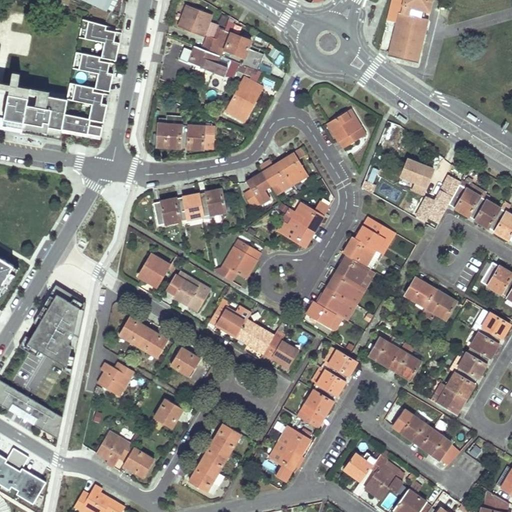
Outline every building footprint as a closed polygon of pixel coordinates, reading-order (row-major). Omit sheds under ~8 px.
[(84,0),(107,10),(112,0),(84,0)] [(120,16),(123,0),(112,0),(107,10),(120,16)] [(403,0),(400,13),(421,18),(423,11),(426,11),(429,12),(431,0),(403,0)] [(224,30),(217,27),(218,25),(210,22),(212,16),(187,6),(179,26),(205,36),(206,33),(208,34),(202,49),(215,54),(217,47),(224,30)] [(421,18),(400,13),(398,13),(388,56),(417,63),(427,20),(421,18)] [(10,85),(4,125),(100,141),(103,128),(98,127),(99,124),(89,122),(89,119),(104,122),(108,105),(103,104),(105,94),(95,91),(96,89),(110,92),(114,72),(109,71),(111,63),(101,61),(102,58),(117,61),(120,43),(115,42),(117,32),(108,30),(109,26),(83,19),(79,38),(104,42),(102,56),(76,52),(73,69),(98,73),(95,87),(70,83),(68,94),(18,86),(21,73),(12,72),(10,85)] [(245,58),(242,65),(255,70),(257,71),(264,54),(248,48),(252,41),(224,30),(217,47),(223,49),(245,58)] [(205,69),(209,70),(213,71),(219,56),(215,54),(202,49),(195,46),(193,51),(185,48),(181,59),(197,65),(205,69)] [(220,56),(223,49),(217,47),(215,54),(219,56),(220,56)] [(227,64),(222,61),(219,68),(225,71),(224,72),(233,76),(238,65),(228,61),(227,64)] [(241,64),(239,67),(238,70),(252,76),(255,70),(242,65),(241,64)] [(244,121),(253,104),(262,87),(245,77),(226,111),(244,121)] [(0,83),(0,124),(4,125),(10,85),(0,83)] [(359,138),(357,135),(355,132),(361,128),(350,110),(328,123),(343,148),(359,138)] [(159,123),(157,146),(181,148),(182,125),(183,119),(183,116),(167,115),(167,120),(167,124),(159,123)] [(189,125),(182,125),(181,148),(203,149),(204,147),(204,141),(213,142),(213,127),(189,125)] [(365,134),(361,128),(355,132),(357,135),(359,138),(365,134)] [(382,149),(386,139),(381,136),(377,147),(382,149)] [(308,175),(298,159),(304,155),(306,158),(308,156),(303,147),(294,152),(294,153),(278,162),(292,185),(308,175)] [(415,182),(414,186),(412,189),(423,194),(433,169),(408,159),(401,176),(415,182)] [(282,191),(292,185),(278,162),(269,168),(262,172),(271,186),(277,182),(282,191)] [(374,168),(368,182),(372,184),(379,170),(374,168)] [(265,190),(271,186),(262,172),(253,178),(246,182),(251,190),(244,194),(253,209),(261,203),(270,198),(265,190)] [(317,173),(312,176),(315,182),(321,179),(317,173)] [(365,180),(362,188),(373,193),(376,185),(372,184),(368,182),(365,180)] [(282,191),(277,182),(271,186),(276,195),(282,191)] [(469,215),(471,212),(480,196),(466,187),(459,184),(451,200),(462,206),(460,210),(463,212),(469,215)] [(212,196),(200,198),(203,216),(225,211),(221,190),(212,191),(212,196)] [(190,201),(178,203),(181,220),(203,216),(200,198),(199,194),(189,196),(190,201)] [(491,223),(500,208),(486,200),(480,196),(471,212),(482,218),(479,222),(481,223),(488,227),(491,223)] [(167,205),(154,207),(158,224),(181,220),(178,203),(177,198),(166,200),(167,205)] [(436,210),(434,214),(432,219),(438,223),(447,206),(428,198),(428,199),(425,204),(436,210)] [(460,210),(462,206),(451,200),(451,199),(449,204),(460,210)] [(504,201),(500,208),(491,223),(496,227),(501,230),(499,234),(500,234),(508,239),(510,235),(511,231),(511,211),(509,209),(511,206),(504,201)] [(302,202),(295,212),(289,208),(285,214),(292,218),(300,223),(315,232),(323,218),(324,216),(302,202)] [(211,218),(226,215),(225,211),(203,216),(204,222),(205,224),(212,223),(211,218)] [(479,222),(482,218),(471,212),(469,215),(479,222)] [(292,218),(285,214),(284,217),(281,216),(280,219),(283,221),(289,224),(292,218)] [(203,216),(181,220),(182,226),(204,222),(203,216)] [(364,223),(355,238),(377,251),(381,245),(385,238),(390,241),(395,232),(368,217),(364,223)] [(305,248),(315,232),(300,223),(292,218),(289,224),(283,234),(294,241),(305,248)] [(283,221),(277,231),(283,234),(289,224),(283,221)] [(496,227),(491,223),(488,227),(499,234),(501,230),(496,227)] [(346,255),(368,268),(370,269),(380,253),(377,251),(355,238),(353,237),(349,242),(343,253),(346,255)] [(381,245),(377,251),(380,253),(382,254),(390,241),(385,238),(381,245)] [(241,250),(235,246),(224,265),(222,267),(214,269),(214,271),(231,281),(237,273),(246,279),(256,262),(261,253),(246,243),(243,247),(241,250)] [(0,287),(16,258),(0,248),(0,287)] [(150,282),(151,280),(151,279),(160,284),(170,266),(171,266),(151,254),(138,275),(150,282)] [(359,284),(368,268),(346,255),(343,259),(336,271),(359,284)] [(171,266),(170,266),(174,268),(180,259),(176,257),(171,266)] [(490,266),(491,264),(487,261),(479,274),(483,276),(490,266)] [(490,266),(501,272),(504,268),(492,262),(491,264),(490,266)] [(490,266),(483,276),(480,281),(488,286),(487,288),(498,295),(500,293),(501,293),(510,278),(511,274),(511,273),(504,269),(504,268),(501,272),(490,266)] [(368,268),(359,284),(366,289),(376,273),(370,269),(368,268)] [(178,275),(208,293),(210,289),(180,271),(178,275)] [(349,300),(359,284),(336,271),(334,275),(327,287),(349,300)] [(168,291),(171,292),(174,294),(173,296),(197,311),(208,293),(178,275),(168,291)] [(511,278),(510,278),(501,293),(511,299),(511,278)] [(414,280),(405,294),(425,306),(434,291),(435,289),(424,283),(423,285),(414,280)] [(356,305),(366,289),(359,284),(349,300),(356,305)] [(339,317),(349,300),(327,287),(324,292),(317,303),(335,314),(339,317)] [(56,289),(26,342),(33,346),(56,359),(72,369),(85,305),(56,289)] [(443,297),(445,295),(435,289),(434,291),(438,294),(443,297)] [(438,294),(434,291),(425,306),(437,313),(446,318),(456,301),(452,299),(445,295),(443,297),(438,294)] [(339,317),(342,318),(346,321),(356,305),(349,300),(339,317)] [(317,303),(313,301),(308,310),(306,313),(311,316),(316,319),(335,331),(342,318),(339,317),(335,314),(317,303)] [(209,322),(236,338),(247,320),(237,314),(229,309),(220,304),(209,322)] [(421,312),(433,319),(437,313),(425,306),(421,312)] [(251,314),(241,308),(237,314),(247,320),(251,314)] [(482,326),(479,332),(495,341),(499,335),(502,337),(505,332),(510,324),(503,320),(502,321),(499,319),(500,318),(490,312),(483,308),(475,322),(482,326)] [(139,345),(149,328),(130,316),(120,333),(139,345)] [(285,319),(280,316),(274,325),(279,328),(285,319)] [(247,320),(236,338),(263,354),(271,342),(264,338),(268,333),(247,320)] [(157,356),(163,348),(168,339),(149,328),(139,345),(157,356)] [(499,343),(495,341),(479,332),(466,352),(483,362),(490,350),(493,352),(494,351),(499,343)] [(274,336),(268,333),(264,338),(271,342),(274,336)] [(274,336),(271,342),(263,354),(271,358),(272,356),(289,367),(299,351),(274,336)] [(392,364),(400,349),(380,337),(371,352),(380,357),(378,360),(379,360),(390,367),(392,364)] [(56,359),(33,346),(14,382),(35,394),(56,359)] [(336,350),(330,346),(322,359),(329,363),(336,350)] [(190,376),(195,367),(200,358),(182,347),(171,364),(190,376)] [(392,364),(396,367),(401,370),(399,372),(410,379),(421,362),(400,349),(392,364)] [(466,352),(461,349),(454,361),(460,364),(466,352)] [(329,363),(325,370),(341,380),(348,369),(352,371),(352,370),(357,362),(347,357),(347,358),(344,356),(345,355),(336,350),(329,363)] [(493,352),(490,350),(483,362),(484,363),(486,364),(493,352)] [(380,357),(371,352),(369,355),(378,360),(380,357)] [(486,364),(484,363),(483,362),(466,352),(460,364),(454,361),(449,368),(455,372),(471,381),(478,370),(482,372),(486,364)] [(289,367),(272,356),(271,358),(288,369),(289,367)] [(114,367),(110,364),(105,361),(100,369),(104,372),(98,383),(119,396),(134,371),(122,364),(119,370),(114,367)] [(396,367),(392,364),(390,367),(399,372),(401,370),(396,367)] [(316,384),(325,370),(319,367),(311,381),(316,384)] [(352,371),(348,369),(341,380),(345,382),(352,371)] [(340,390),(342,387),(345,382),(341,380),(325,370),(316,384),(313,390),(329,400),(336,389),(339,391),(340,390)] [(482,372),(478,370),(471,381),(475,383),(482,372)] [(475,383),(471,381),(455,372),(446,387),(437,403),(457,415),(462,406),(458,403),(466,390),(470,392),(475,383)] [(14,382),(0,373),(0,401),(9,407),(12,402),(33,416),(32,421),(56,437),(62,410),(35,394),(14,382)] [(446,387),(441,384),(431,400),(437,403),(446,387)] [(339,391),(336,389),(329,400),(333,402),(339,391)] [(333,402),(329,400),(313,390),(297,417),(317,428),(321,422),(317,420),(324,408),(328,411),(333,402)] [(469,395),(470,392),(466,390),(458,403),(462,406),(469,395)] [(171,428),(177,418),(183,409),(166,398),(154,417),(171,428)] [(328,411),(324,408),(317,420),(321,422),(326,414),(328,411)] [(420,445),(432,429),(412,414),(400,431),(411,438),(420,445)] [(224,423),(212,443),(229,453),(241,434),(224,423)] [(278,441),(301,455),(311,439),(312,436),(313,434),(303,428),(300,432),(288,425),(278,441)] [(451,443),(432,429),(420,445),(436,456),(440,459),(446,451),(451,443)] [(135,446),(110,431),(96,452),(108,460),(106,463),(114,467),(119,458),(122,453),(128,457),(134,448),(135,446)] [(266,434),(265,437),(263,439),(269,443),(272,438),(266,434)] [(0,486),(11,493),(13,489),(17,491),(15,495),(33,505),(46,482),(23,468),(30,457),(14,447),(7,459),(0,455),(0,440),(0,486)] [(282,466),(291,471),(292,471),(295,465),(300,456),(301,455),(278,441),(268,457),(282,466)] [(212,443),(206,452),(200,462),(218,472),(229,453),(212,443)] [(474,445),(469,453),(476,458),(481,450),(474,445)] [(154,460),(134,448),(128,457),(127,459),(125,462),(123,465),(144,477),(154,460)] [(400,471),(392,465),(388,470),(383,466),(387,461),(387,460),(385,458),(389,453),(383,448),(379,454),(372,465),(370,468),(376,472),(365,487),(381,498),(389,486),(396,491),(403,481),(397,476),(400,471)] [(119,458),(125,462),(127,459),(128,457),(122,453),(119,458)] [(361,481),(370,468),(372,465),(354,453),(343,468),(361,481)] [(304,458),(300,456),(295,465),(298,467),(304,458)] [(388,470),(392,465),(387,461),(383,466),(388,470)] [(218,472),(200,462),(189,481),(206,492),(212,482),(218,472)] [(282,466),(278,471),(288,477),(291,471),(282,466)] [(511,468),(507,466),(496,484),(501,487),(511,468)] [(511,468),(501,487),(510,492),(511,493),(511,468)] [(218,472),(212,482),(219,486),(224,476),(218,472)] [(414,480),(408,488),(416,494),(422,486),(414,480)] [(107,507),(110,509),(113,511),(112,511),(121,511),(125,506),(101,492),(103,488),(96,484),(90,493),(87,498),(81,494),(75,505),(85,511),(104,511),(105,511),(107,507)] [(393,508),(398,511),(408,511),(409,511),(427,511),(432,507),(426,503),(427,502),(416,494),(408,488),(393,508)] [(90,493),(84,489),(81,494),(87,498),(90,493)] [(506,511),(505,511),(507,503),(488,490),(484,507),(482,506),(480,511),(506,511)] [(390,510),(397,498),(390,494),(383,506),(390,510)]
